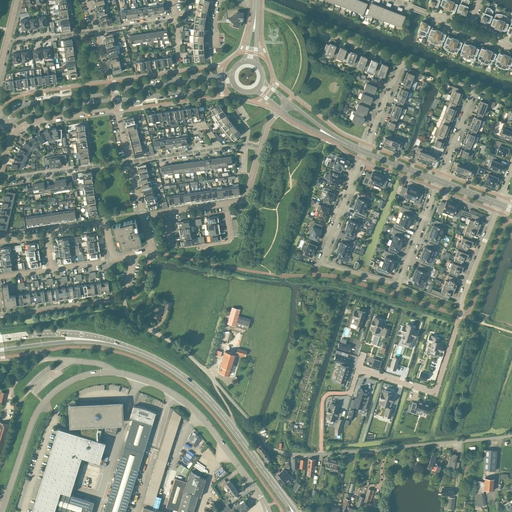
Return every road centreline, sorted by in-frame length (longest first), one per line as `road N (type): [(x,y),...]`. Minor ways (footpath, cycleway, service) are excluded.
road 1 (unclassified): [(124,299),(131,319),(181,348),(278,452),(511,435)]
road 2 (unclassified): [(2,511),(43,403),(78,377),(114,371),(192,408),(267,511)]
road 3 (tertiary): [(292,511),(200,390),(162,362),(93,339)]
road 4 (tertiary): [(0,140),(8,125),(38,112),(234,85)]
road 5 (tertiary): [(232,72),(33,102),(2,118)]
road 6 (residential): [(321,261),(398,283),(435,188)]
road 7 (residential): [(461,305),(435,393),(357,370)]
road 8 (residential): [(0,172),(8,141),(26,124),(116,110)]
